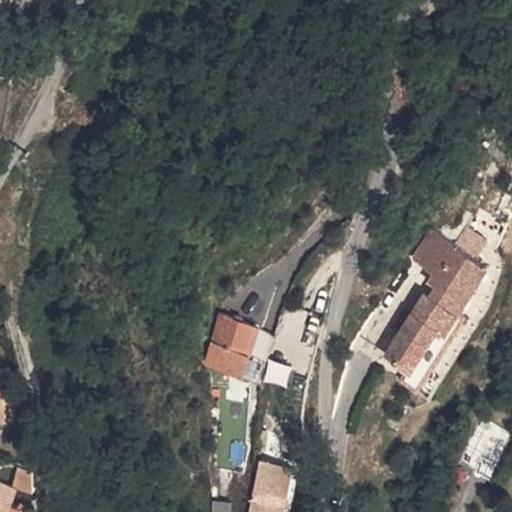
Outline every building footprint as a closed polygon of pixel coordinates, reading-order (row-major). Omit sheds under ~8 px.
[(451,251),(440,269),(431,264),(422,280),(425,282),(399,327),(424,342),(448,301),(455,305),(497,232),(430,193),(425,215),(421,224),(450,241),(445,248),(451,251)] [(242,338),(250,316),(206,301),(181,372),(210,381),(217,363),(225,365),(235,335),(242,338)] [(488,476),(511,434),(483,419),(460,461),(488,476)] [(290,511),(298,442),(292,442),(292,449),(286,473),(280,511),(290,511)] [(280,511),(286,473),(289,452),(255,448),(247,511),(280,511)] [(30,495),(36,470),(15,464),(8,489),(30,495)] [(227,511),(226,502),(211,505),(212,511),(227,511)]
